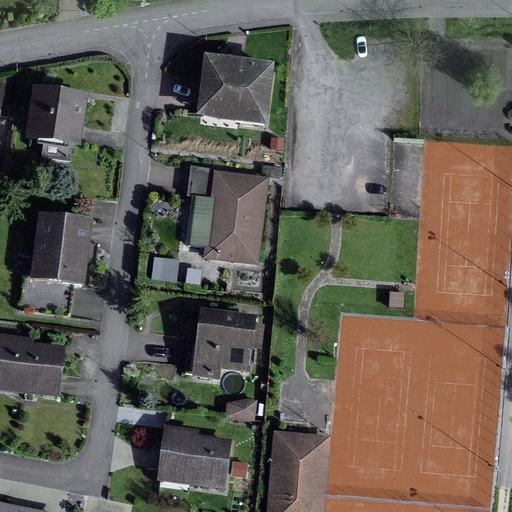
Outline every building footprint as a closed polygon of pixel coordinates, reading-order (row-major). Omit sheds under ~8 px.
[(240,68),(239,73),(206,69),(201,108),(234,113),(233,123),(261,127),(268,72),(240,68)] [(75,146),(81,101),(36,94),(30,139),(45,141),(42,159),(67,163),(70,145),(75,146)] [(217,183),(218,173),(190,169),(186,198),(191,199),(185,247),(208,250),(207,257),(252,263),(261,188),(217,183)] [(80,289),(88,224),(40,218),(34,273),(24,272),(19,313),(68,319),(72,288),(80,289)] [(250,327),(251,325),(202,319),(201,322),(184,320),(181,339),(189,340),(184,376),(211,379),(213,366),(245,370),(248,347),(259,349),(261,328),(250,327)] [(0,382),(23,385),(22,393),(56,397),(62,354),(22,349),(22,344),(0,341),(0,382)] [(254,404),(245,403),(227,407),(226,419),(252,423),(254,404)] [(189,477),(188,484),(222,489),(227,446),(187,441),(188,436),(164,433),(159,473),(189,477)] [(323,511),(329,445),(277,440),(271,511),(323,511)] [(246,479),(248,464),(233,462),(231,477),(246,479)]
